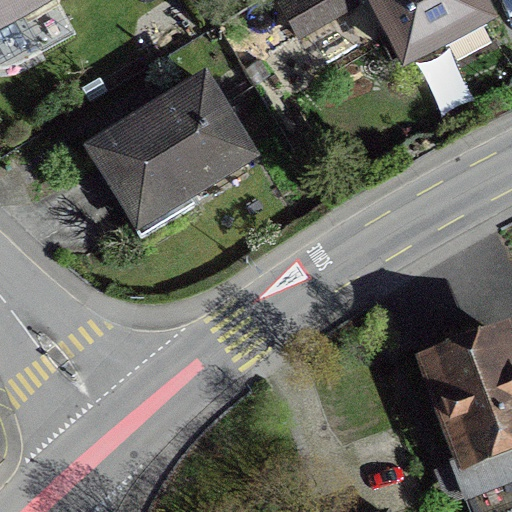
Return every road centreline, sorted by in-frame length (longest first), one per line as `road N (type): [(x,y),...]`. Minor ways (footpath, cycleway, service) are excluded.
road 1 (residential): [(511,170),(337,265),(240,331),(119,433)]
road 2 (residential): [(0,289),(119,433)]
